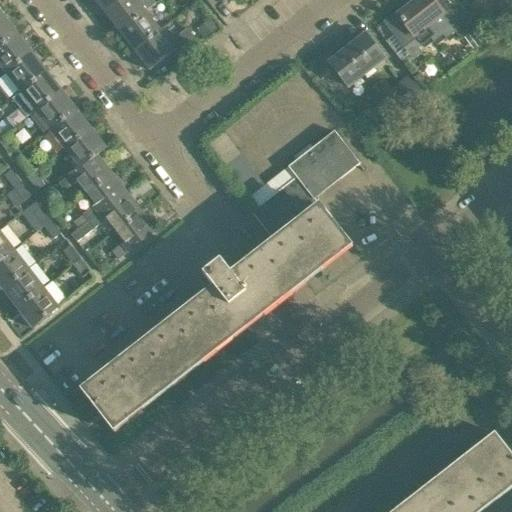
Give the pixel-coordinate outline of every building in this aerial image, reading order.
[(93,0),(104,14),(121,0),(93,0)] [(135,0),(121,0),(104,14),(119,33),(145,12),(135,0)] [(403,49),(416,39),(421,46),(430,39),(433,43),(442,36),(445,40),(452,35),(451,34),(454,32),(460,41),(476,28),(460,8),(445,20),(441,15),(442,15),(430,0),(417,0),(400,14),(397,11),(383,22),(403,49)] [(145,12),(119,33),(133,52),(160,31),(145,12)] [(0,47),(17,34),(2,15),(0,17),(0,47)] [(196,31),(204,41),(218,30),(210,20),(196,31)] [(160,31),(133,52),(149,71),(163,60),(178,64),(200,46),(187,29),(169,43),(160,31)] [(32,53),(17,34),(0,47),(0,67),(5,74),(32,53)] [(348,88),(373,68),(384,59),(364,34),(328,63),(348,88)] [(5,74),(20,93),(47,72),(32,53),(5,74)] [(61,91),(47,72),(20,93),(34,112),(61,91)] [(385,96),(397,112),(412,100),(399,85),(385,96)] [(34,112),(49,131),(76,110),(61,91),(34,112)] [(91,129),(76,110),(49,131),(64,150),(91,129)] [(64,150),(78,168),(79,169),(96,155),(97,155),(106,148),(91,129),(64,150)] [(243,263),(230,274),(220,261),(202,274),(212,287),(80,390),(113,433),(277,306),(352,247),(314,199),(359,164),(334,132),(288,168),(296,178),(251,213),(272,240),(243,263)] [(14,148),(5,135),(0,138),(0,143),(7,153),(14,148)] [(111,174),(97,155),(96,155),(79,169),(78,168),(58,184),(64,191),(77,181),(86,193),(111,174)] [(27,179),(34,173),(24,160),(17,166),(27,179)] [(21,184),(11,170),(4,176),(14,189),(21,184)] [(44,186),(34,173),(27,179),(37,191),(44,186)] [(126,193),(111,174),(86,193),(95,204),(82,215),(88,222),(126,193)] [(21,184),(14,189),(24,202),(30,196),(21,184)] [(106,219),(116,231),(140,211),(126,193),(88,222),(93,229),(106,219)] [(44,227),(51,221),(40,208),(26,220),(36,233),(44,227)] [(155,231),(140,211),(116,231),(124,242),(111,252),(118,260),(155,231)] [(73,222),(79,229),(88,222),(82,215),(73,222)] [(51,221),(44,227),(52,237),(53,239),(60,234),(51,221)] [(0,260),(14,250),(0,231),(0,260)] [(80,259),(70,246),(63,252),(73,265),(80,259)] [(0,288),(1,290),(29,269),(14,250),(0,260),(0,288)] [(195,274),(209,263),(201,253),(187,265),(195,274)] [(80,259),(73,265),(82,277),(89,271),(80,259)] [(100,274),(109,267),(105,263),(97,263),(94,266),(100,274)] [(44,288),(29,269),(1,290),(16,309),(44,288)] [(44,288),(16,309),(31,328),(59,307),(44,288)] [(481,511),(511,488),(511,456),(494,434),(393,511),(481,511)]
